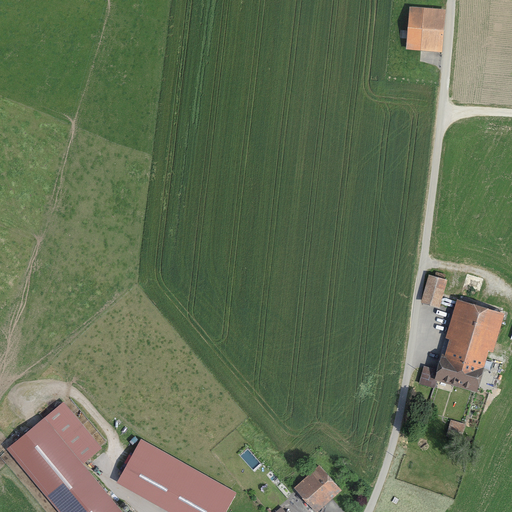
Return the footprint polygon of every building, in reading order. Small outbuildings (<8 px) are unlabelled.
[(410,13),(407,44),(443,47),(446,16),(410,13)] [(420,303),(438,308),(446,281),(428,276),(420,303)] [(438,379),(474,389),(485,352),(491,353),(502,313),(455,299),(444,337),(449,339),(438,379)] [(119,511),(81,466),(100,450),(60,403),(5,448),(57,511),(119,511)] [(115,482),(168,511),(222,511),(232,494),(138,441),(115,482)] [(294,489),(314,511),(316,511),(340,491),(317,467),(294,489)] [(290,511),(283,503),(272,511),(290,511)]
